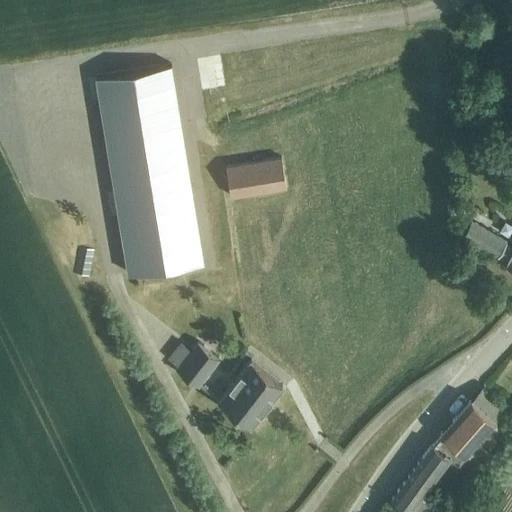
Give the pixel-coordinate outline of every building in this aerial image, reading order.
[(200,54),(205,88),(230,85),(226,51),(200,54)] [(203,261),(180,119),(179,110),(171,63),(129,70),(96,75),(128,273),(203,261)] [(226,166),(231,196),(287,187),(282,157),(226,166)] [(462,235),(497,257),(506,242),(471,220),(462,235)] [(95,268),(97,248),(86,246),(84,267),(95,268)] [(176,368),(197,384),(219,357),(198,341),(191,349),(182,342),(169,358),(178,365),(176,368)] [(250,359),(218,400),(250,426),(283,385),(250,359)] [(432,442),(443,451),(451,440),(458,447),(450,460),(457,465),(465,454),(470,458),(479,448),(480,449),(489,438),(490,439),(502,425),(470,398),(441,432),(432,442)] [(408,511),(409,511),(435,511),(439,508),(421,495),(450,456),(443,451),(432,442),(390,498),(408,511)] [(470,458),(491,475),(499,465),(480,449),(479,448),(470,458)]
